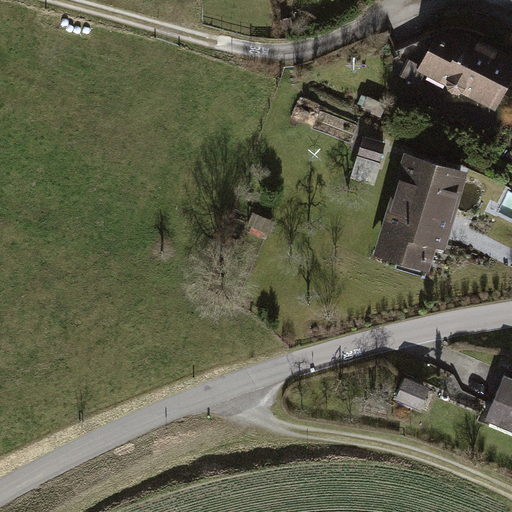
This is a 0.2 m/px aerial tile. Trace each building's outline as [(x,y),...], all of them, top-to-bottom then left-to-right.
[(511,113),(511,55),(454,28),(431,76),(511,115),(511,113)] [(375,182),(389,143),(368,136),(354,175),(375,182)] [(484,179),(417,155),(382,254),(448,278),(484,179)] [(511,375),(491,420),(511,429),(511,375)] [(408,376),(399,397),(424,407),(432,386),(408,376)]
